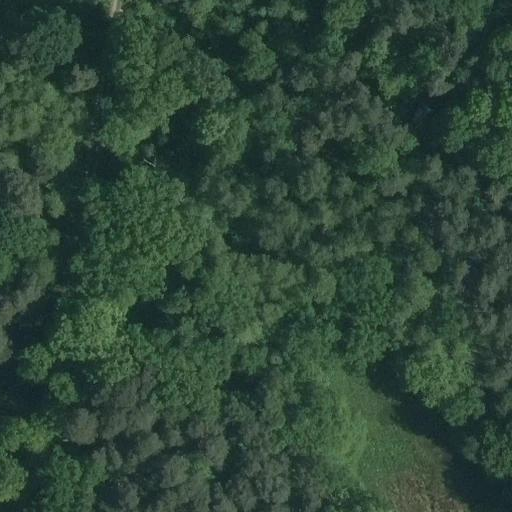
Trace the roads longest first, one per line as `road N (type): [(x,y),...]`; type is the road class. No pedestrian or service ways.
road 1 (track): [(16,511),(130,0)]
road 2 (track): [(256,0),(468,114)]
